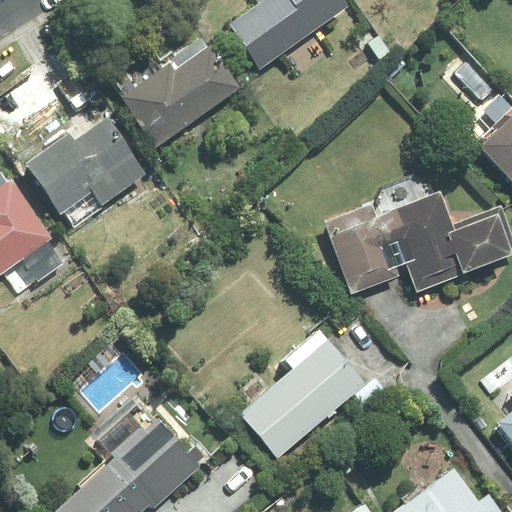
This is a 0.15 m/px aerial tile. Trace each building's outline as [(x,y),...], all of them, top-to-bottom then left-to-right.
[(259,0),(220,29),(253,74),(339,10),(331,0),(259,0)] [(112,100),(148,151),(229,93),(192,42),(112,100)] [(493,97),(477,112),(490,127),(465,150),(502,190),(506,186),(511,193),(511,107),(507,112),(493,97)] [(138,180),(95,121),(71,139),(66,131),(13,168),(52,222),(58,217),(68,231),(138,180)] [(0,277),(15,265),(32,285),(60,263),(0,189),(0,277)] [(316,224),(343,299),(404,277),(411,297),(508,263),(488,208),(438,226),(428,197),(369,218),(365,207),(316,224)] [(353,390),(306,337),(274,365),(280,372),(231,414),(272,460),(353,390)] [(386,395),(372,379),(347,401),(362,418),(386,395)] [(511,409),(486,431),(511,463),(511,409)] [(68,497),(80,511),(142,511),(144,510),(146,511),(150,511),(192,476),(147,425),(137,434),(125,421),(95,447),(107,462),(68,497)] [(486,511),(476,499),(465,508),(438,475),(393,511),(486,511)]
